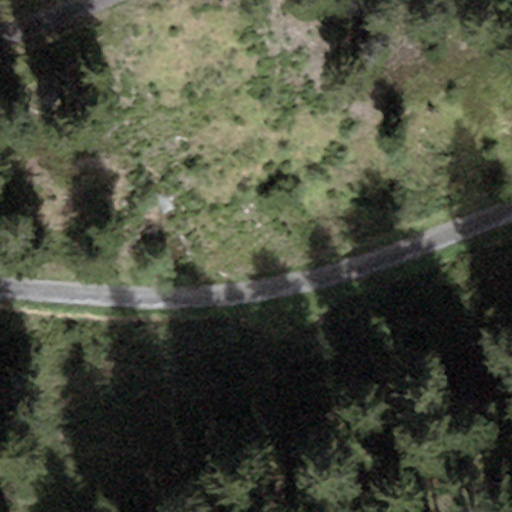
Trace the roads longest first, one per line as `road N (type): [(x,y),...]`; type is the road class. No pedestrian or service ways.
road 1 (track): [(0,275),(270,282),(511,208)]
road 2 (track): [(114,0),(0,56)]
